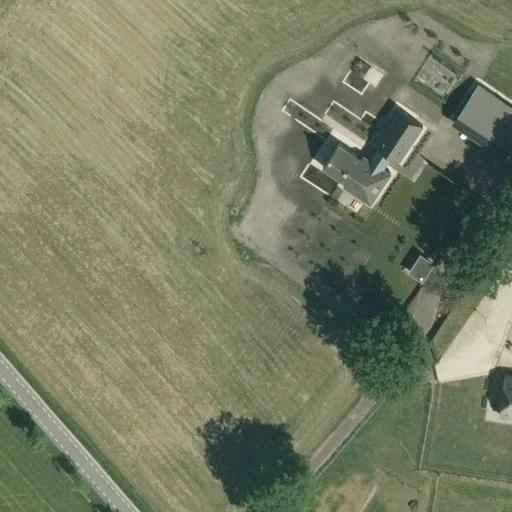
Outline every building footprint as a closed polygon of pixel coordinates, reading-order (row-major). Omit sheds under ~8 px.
[(444,109),(453,94),(457,97),(472,72),(420,41),(411,58),(421,64),(407,87),(444,109)] [(511,107),(479,86),(457,119),(507,152),(511,144),(511,107)] [(381,144),(372,157),(366,153),(363,156),(340,140),(322,167),(372,200),(392,171),(385,166),(394,152),(381,144)] [(360,196),(353,210),(414,238),(420,224),(360,196)] [(511,417),(511,374),(507,374),(501,416),(511,417)]
